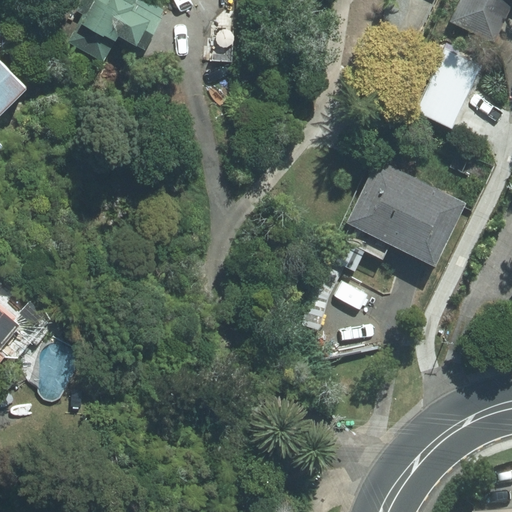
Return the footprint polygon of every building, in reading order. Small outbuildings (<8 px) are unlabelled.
[(71,0),(53,33),(95,57),(109,33),(135,47),(154,15),(128,0),(71,0)] [(490,33),(505,0),(461,0),(454,16),(490,33)] [(0,108),(21,86),(0,67),(0,108)] [(491,119),(468,105),(458,120),(481,134),(491,119)] [(454,199),(368,156),(337,217),(422,261),(454,199)] [(0,348),(4,347),(6,345),(21,356),(54,311),(34,296),(19,316),(0,300),(0,348)]
